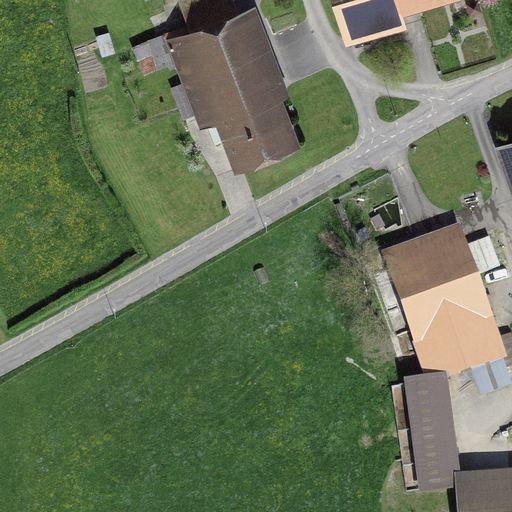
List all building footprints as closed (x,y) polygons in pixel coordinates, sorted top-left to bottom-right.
[(227,0),(183,0),(197,36),(173,45),(211,145),(228,138),(237,161),(288,142),(271,95),(279,92),(249,12),(234,18),(227,0)] [(334,0),(345,36),(395,21),(391,6),(413,0),(334,0)] [(388,260),(433,383),(444,379),(500,359),(473,283),(508,270),(495,236),(457,250),(452,237),(388,260)] [(421,486),(459,481),(444,379),(433,383),(407,386),(421,486)] [(511,511),(511,477),(459,481),(461,511),(511,511)]
